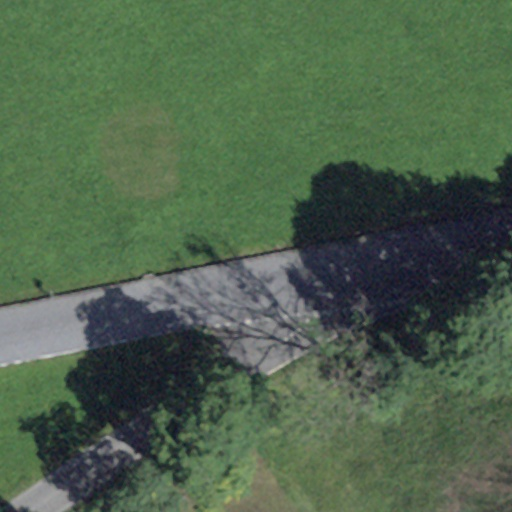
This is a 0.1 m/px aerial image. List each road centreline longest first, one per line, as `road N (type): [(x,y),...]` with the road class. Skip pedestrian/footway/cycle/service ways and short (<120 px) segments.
road 1 (unclassified): [(31,511),(448,253)]
road 2 (tertiary): [(448,253),(0,337)]
